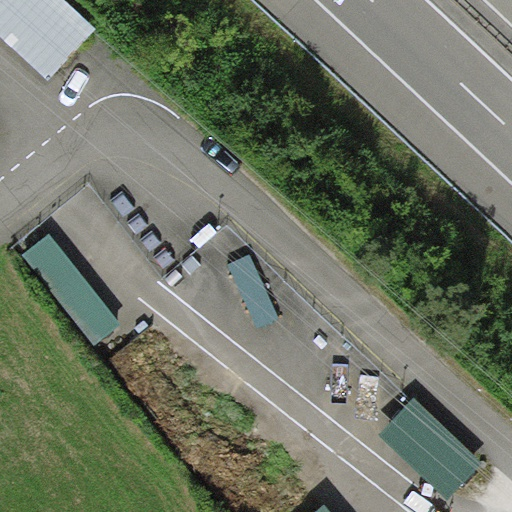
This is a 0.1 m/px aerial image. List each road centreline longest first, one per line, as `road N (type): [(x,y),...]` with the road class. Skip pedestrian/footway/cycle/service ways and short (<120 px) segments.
road 1 (residential): [(511,452),(232,191),(141,138),(98,133),(0,209)]
road 2 (motorway): [(371,0),(511,131)]
